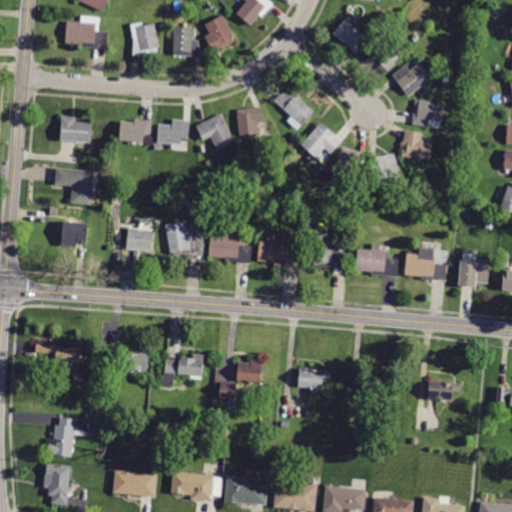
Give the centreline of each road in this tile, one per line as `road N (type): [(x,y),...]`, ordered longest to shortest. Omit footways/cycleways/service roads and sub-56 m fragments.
road 1 (residential): [(511,330),(6,289)]
road 2 (residential): [(23,78),(204,87),(278,51),(310,0)]
road 3 (residential): [(6,289),(29,0)]
road 4 (residential): [(0,498),(6,289)]
